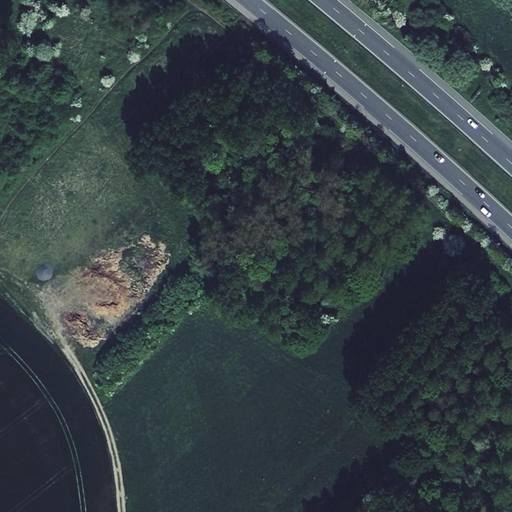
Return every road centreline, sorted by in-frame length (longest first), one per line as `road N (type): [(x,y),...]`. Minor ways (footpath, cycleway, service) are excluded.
road 1 (track): [(193,7),(463,227),(511,279)]
road 2 (motorway): [(248,0),(511,228)]
road 3 (track): [(92,111),(157,180),(144,218),(93,269),(67,352)]
road 4 (track): [(0,206),(193,7)]
road 5 (track): [(116,511),(98,399),(0,274)]
road 6 (motorway): [(511,163),(323,0)]
